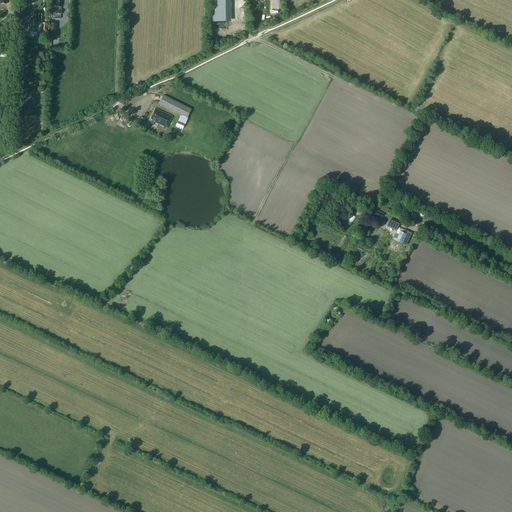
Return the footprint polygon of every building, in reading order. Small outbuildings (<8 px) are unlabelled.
[(61,15),(61,14),(62,14),(62,10),(61,10),(61,7),(61,0),(55,0),(56,3),(55,3),(55,5),(56,6),(54,6),(54,10),(52,10),(52,15),(56,15),(61,15)] [(36,14),(36,19),(30,19),(30,32),(37,32),(37,25),(36,25),(36,23),(41,23),(41,14),(36,14)] [(187,119),(191,110),(163,95),(159,104),(187,119)] [(154,122),(166,128),(172,117),(155,108),(150,119),(152,120),(150,124),(153,126),(154,122)] [(369,213),(382,219),(386,212),(373,206),(369,213)] [(390,219),(387,226),(396,231),(400,224),(390,219)] [(401,243),(402,243),(406,245),(412,234),(404,230),(403,233),(400,232),(399,235),(396,234),(394,237),(398,239),(397,241),(401,243)]
